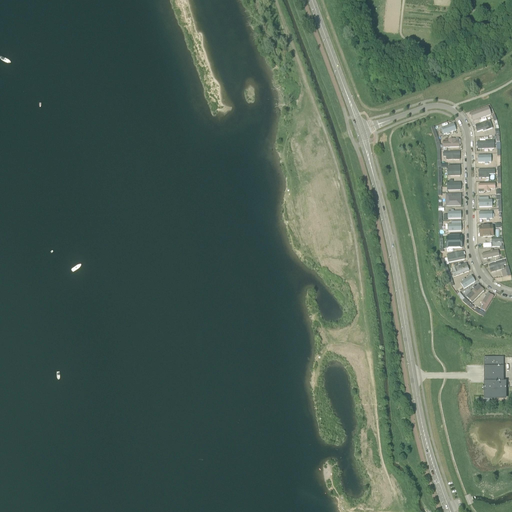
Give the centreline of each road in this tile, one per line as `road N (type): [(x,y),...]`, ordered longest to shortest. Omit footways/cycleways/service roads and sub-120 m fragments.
road 1 (secondary): [(448,511),(421,423),(389,239),(360,130)]
road 2 (residential): [(360,130),(434,105),(459,116),(467,133),(473,262),(487,282),(511,293)]
road 3 (secondary): [(360,130),(311,0)]
